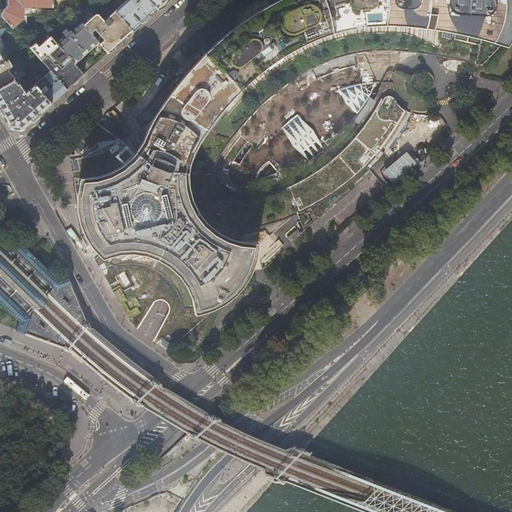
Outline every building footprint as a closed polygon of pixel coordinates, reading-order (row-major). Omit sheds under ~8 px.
[(6,0),(6,6),(0,12),(0,15),(12,28),(23,18),(22,6),(52,6),(52,0),(6,0)] [(87,179),(79,180),(79,182),(77,190),(76,201),(77,213),(78,225),(82,236),(85,241),(94,252),(98,257),(102,261),(113,258),(118,256),(124,256),(129,255),(138,256),(146,257),(153,259),(158,261),(162,263),(170,268),(176,273),(182,282),(185,286),(189,295),(192,304),(193,311),(193,317),(200,316),(206,314),(214,310),(220,306),(229,300),(234,296),(240,290),(242,287),(247,278),(251,271),(254,263),(256,254),(258,244),(251,244),(238,242),(234,241),(225,238),(222,236),(219,234),(211,228),(205,222),(199,215),(197,212),(194,206),(191,200),(189,194),(187,185),(188,174),(189,165),(191,159),(193,154),(199,141),(210,126),(223,109),(229,102),(252,80),(260,72),(268,66),(276,61),(298,48),(310,42),(318,39),(328,35),(332,33),(334,32),(339,31),(357,28),(374,26),(382,25),(386,25),(405,26),(417,28),(424,29),(435,30),(455,35),(490,44),(496,46),(503,48),(510,34),(511,28),(511,0),(279,0),(274,2),(266,6),(259,11),(251,16),(238,25),(227,34),(222,39),(197,61),(191,67),(179,81),(166,98),(152,122),(148,129),(141,145),(136,153),(133,156),(128,161),(122,166),(116,170),(106,175),(102,176),(96,178),(87,179)] [(125,0),(113,11),(132,31),(141,24),(157,10),(149,0),(125,0)] [(149,0),(157,10),(167,0),(149,0)] [(87,9),(72,14),(97,42),(108,53),(119,43),(132,31),(113,11),(102,21),(96,14),(94,14),(93,15),(87,9)] [(72,14),(47,33),(58,45),(68,56),(73,63),(86,52),(97,42),(72,14)] [(401,135),(413,114),(404,110),(397,105),(392,97),(386,96),(381,98),(363,127),(339,153),(312,175),(298,182),(279,193),(262,197),(243,200),(229,199),(218,187),(214,177),(215,164),(220,154),(244,122),(283,86),(299,75),(322,63),(342,56),(364,52),(389,50),(415,52),(483,64),(496,46),(490,44),(455,35),(435,30),(424,29),(417,28),(405,26),(386,25),(382,25),(374,26),(357,28),(339,31),(334,32),(332,33),(328,35),(318,39),(310,42),(298,48),(276,61),(268,66),(260,72),(252,80),(229,102),(223,109),(210,126),(199,141),(193,154),(191,159),(189,165),(188,174),(187,185),(189,194),(191,200),(194,206),(197,212),(199,215),(205,222),(211,228),(219,234),(222,236),(225,238),(234,241),(238,242),(251,244),(258,244),(255,233),(265,231),(270,234),(281,220),(316,204),(346,185),(368,165),(370,169),(384,153),(387,155),(401,135)] [(46,56),(58,45),(47,33),(44,36),(46,37),(40,43),(38,41),(30,47),(45,65),(67,89),(75,82),(84,74),(73,63),(68,56),(58,65),(58,64),(56,64),(54,65),(46,56)] [(7,60),(0,64),(0,88),(15,80),(13,75),(7,71),(11,66),(8,59),(7,60)] [(44,76),(34,84),(51,103),(59,96),(67,89),(45,65),(43,67),(46,71),(43,74),(42,75),(44,76)] [(15,80),(0,88),(0,110),(0,111),(10,127),(22,129),(35,118),(51,103),(34,84),(32,82),(26,87),(26,89),(27,91),(20,97),(14,87),(17,85),(15,80)] [(115,274),(119,290),(130,287),(126,271),(115,274)] [(21,332),(28,335),(38,339),(38,338),(58,345),(64,347),(71,349),(71,350),(73,351),(74,352),(78,356),(84,361),(98,372),(108,381),(113,376),(118,371),(126,362),(103,343),(95,336),(90,332),(88,330),(82,317),(70,288),(70,286),(70,284),(68,279),(62,281),(60,282),(59,281),(58,279),(54,283),(52,281),(49,285),(52,287),(58,294),(34,321),(26,312),(24,310),(20,315),(21,317),(18,320),(19,322),(18,325),(16,330),(21,332)]
